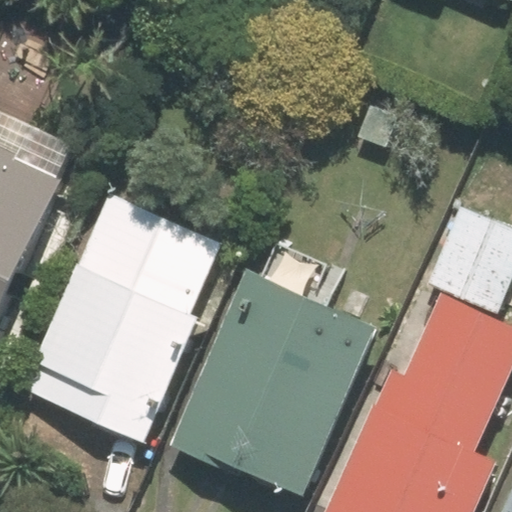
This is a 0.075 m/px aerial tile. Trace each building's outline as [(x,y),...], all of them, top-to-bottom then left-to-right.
[(265,0),(233,0),(260,12),(265,0)] [(511,0),(490,0),(509,8),(511,0)] [(0,323),(61,186),(77,151),(0,116),(0,323)] [(193,322),(227,247),(112,195),(19,399),(141,455),(200,325),(193,322)] [(511,224),(461,204),(426,294),(498,322),(511,287),(511,224)] [(268,239),(249,278),(167,445),(298,509),(380,342),(323,314),(342,275),(268,239)] [(390,377),(331,511),(478,511),(497,469),(477,460),(511,380),(511,334),(441,303),(406,384),(390,377)]
